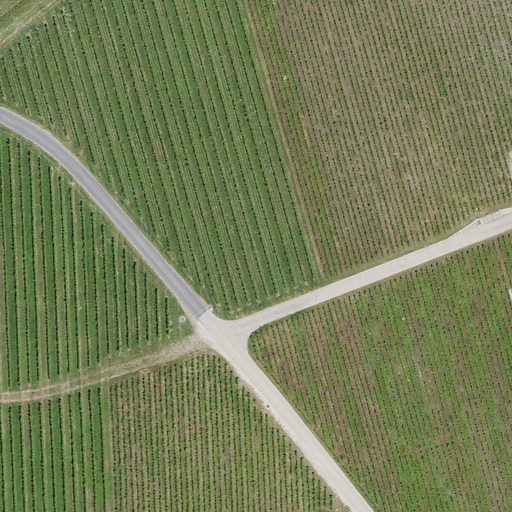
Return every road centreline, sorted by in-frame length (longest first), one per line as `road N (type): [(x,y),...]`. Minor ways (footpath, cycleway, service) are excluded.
road 1 (track): [(0,115),(44,137),(222,332)]
road 2 (track): [(222,332),(511,220)]
road 3 (unclassified): [(222,332),(362,511)]
